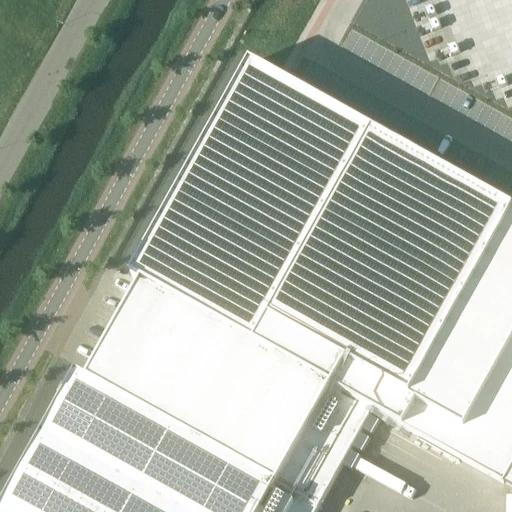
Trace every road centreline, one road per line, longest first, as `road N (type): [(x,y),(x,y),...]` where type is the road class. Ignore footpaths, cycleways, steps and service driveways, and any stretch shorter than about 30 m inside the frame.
road 1 (unclassified): [(0,396),(221,0)]
road 2 (unclassified): [(91,0),(0,164)]
